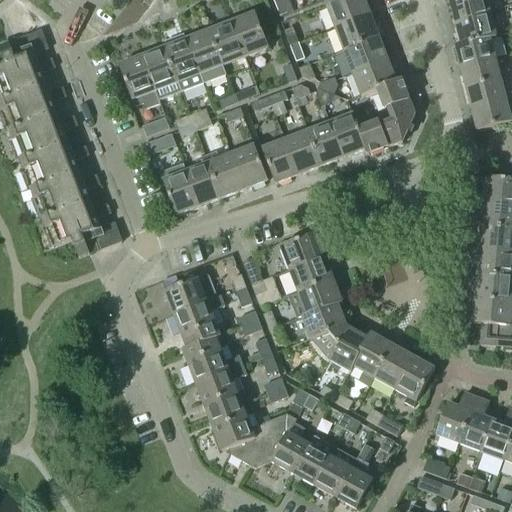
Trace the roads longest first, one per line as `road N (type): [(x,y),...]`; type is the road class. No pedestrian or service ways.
road 1 (residential): [(147,247),(459,151),(419,0)]
road 2 (residential): [(147,247),(121,264),(113,287),(183,471),(243,511)]
road 3 (residential): [(94,0),(69,32),(147,247)]
